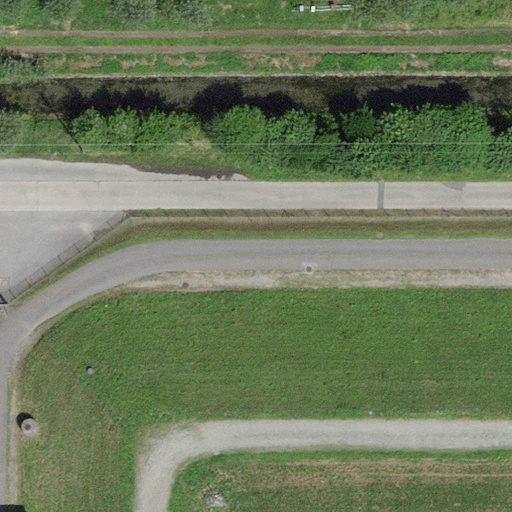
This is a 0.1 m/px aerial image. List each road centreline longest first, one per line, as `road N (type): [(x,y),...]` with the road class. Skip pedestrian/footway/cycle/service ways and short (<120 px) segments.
road 1 (track): [(0,347),(42,302),(95,273),(159,256),(511,255)]
road 2 (track): [(0,40),(511,38)]
road 3 (unclassified): [(0,205),(511,203)]
road 4 (track): [(147,511),(150,483),(165,456),(235,430),(511,430)]
